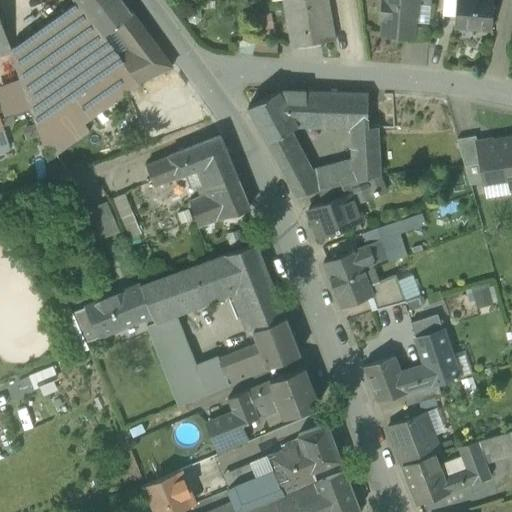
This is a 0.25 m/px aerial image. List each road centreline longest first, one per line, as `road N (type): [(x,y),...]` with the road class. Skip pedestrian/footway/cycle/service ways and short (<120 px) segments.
road 1 (residential): [(389,511),(239,127),(198,71)]
road 2 (residential): [(198,71),(435,79),(511,94)]
